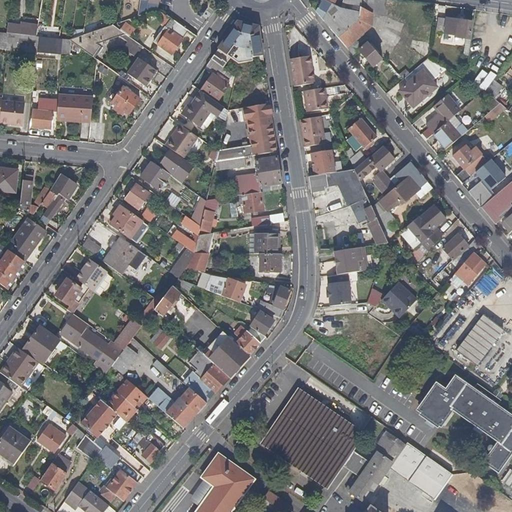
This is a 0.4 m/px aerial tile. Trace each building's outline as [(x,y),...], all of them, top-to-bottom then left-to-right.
[(339,39),(359,21),(361,7),(362,0),(344,0),(341,9),(340,13),(338,15),(329,11),(333,5),(335,6),(336,4),(334,2),(335,0),(323,0),(320,6),(318,8),(316,12),(339,39)] [(373,14),(374,0),(362,0),(361,7),(373,14)] [(340,13),(341,9),(335,6),(333,5),(329,11),(338,15),(340,13)] [(361,36),(371,27),(373,14),(361,7),(359,21),(339,39),(347,48),(361,36)] [(444,33),(445,19),(437,18),(436,32),(444,33)] [(189,31),(171,19),(166,27),(183,39),(189,31)] [(470,40),(473,23),(463,21),(462,25),(458,24),(458,21),(450,19),(448,36),(470,40)] [(263,57),(262,44),(259,27),(238,23),(225,40),(237,49),(245,50),(247,59),(263,57)] [(135,30),(126,24),(123,29),(117,24),(115,25),(115,26),(114,26),(124,33),(130,37),(135,30)] [(92,44),(121,34),(121,36),(122,37),(129,41),(139,48),(141,45),(130,37),(124,33),(114,26),(113,27),(113,26),(112,26),(111,26),(105,28),(90,34),(83,36),(71,40),(70,41),(86,52),(94,48),(92,44)] [(179,45),(183,39),(166,27),(159,37),(158,37),(154,42),(172,55),(177,48),(179,45)] [(0,45),(8,47),(10,34),(7,34),(0,32),(0,45)] [(38,52),(39,37),(37,37),(10,34),(8,47),(8,49),(38,52)] [(359,51),(367,44),(361,36),(347,48),(354,57),(359,51)] [(61,54),(62,40),(60,39),(39,37),(38,52),(61,54)] [(69,54),(70,41),(66,40),(64,40),(62,40),(61,54),(69,54)] [(134,55),(139,48),(129,41),(124,48),(134,55)] [(381,60),(377,55),(379,54),(377,51),(375,53),(367,44),(359,51),(373,67),(381,60)] [(230,63),(235,56),(221,46),(217,52),(230,63)] [(218,65),(221,60),(215,56),(211,60),(214,62),(218,65)] [(242,67),(244,59),(243,58),(238,57),(235,56),(230,63),(233,64),(235,65),(242,67)] [(314,84),(310,56),(290,59),(291,66),(294,87),(297,86),(314,84)] [(146,86),(157,71),(139,58),(129,74),(146,86)] [(425,99),(434,91),(437,88),(436,87),(426,75),(438,65),(428,59),(419,67),(423,72),(410,83),(405,87),(400,91),(400,92),(407,101),(411,105),(414,108),(425,99)] [(227,84),(232,76),(229,73),(224,69),(222,68),(218,65),(214,62),(211,60),(207,66),(222,76),(220,79),(227,84)] [(229,73),(232,68),(227,64),(224,69),(229,73)] [(410,83),(423,72),(419,67),(405,79),(410,83)] [(480,86),(490,73),(485,69),(475,82),(476,83),(480,86)] [(486,91),(493,81),(498,74),(493,70),(492,71),(490,73),(480,86),(479,88),(480,88),(484,90),(486,91)] [(149,87),(159,72),(157,71),(146,86),(149,87)] [(218,101),(229,86),(227,84),(220,79),(213,75),(203,90),(203,91),(218,101)] [(492,96),(500,86),(493,81),(486,91),(487,92),(490,94),(492,96)] [(129,115),(140,99),(133,95),(133,93),(128,90),(126,90),(124,88),(112,103),(129,115)] [(328,108),(325,88),(304,91),(307,112),(328,108)] [(201,125),(211,112),(218,116),(224,108),(204,94),(188,117),(201,125)] [(82,121),(84,96),(59,95),(58,100),(58,112),(58,114),(57,120),(82,121)] [(91,122),(94,97),(84,96),(82,121),(91,122)] [(434,134),(460,111),(447,96),(433,108),(432,108),(438,114),(438,115),(427,125),(430,129),(434,134)] [(58,112),(58,100),(42,99),(41,110),(58,112)] [(0,122),(23,126),(25,103),(2,101),(0,115),(0,121),(0,122)] [(496,116),(505,108),(500,103),(491,111),(496,116)] [(273,116),(271,104),(244,108),(246,121),(247,121),(271,117),(273,116)] [(52,129),(53,114),(58,114),(58,112),(41,110),(34,110),(32,127),(52,129)] [(496,116),(491,111),(484,117),(489,122),(496,116)] [(272,126),(271,117),(247,121),(249,130),(272,126)] [(325,145),(321,117),(300,121),(304,148),(325,145)] [(446,149),(467,131),(455,117),(434,135),(446,149)] [(374,141),(377,139),(360,120),(349,130),(354,136),(349,140),(359,151),(364,147),(365,148),(374,141)] [(183,159),(197,137),(181,126),(172,139),(170,138),(165,146),(183,159)] [(276,153),(272,126),(249,130),(251,145),(233,148),(235,159),(244,158),(256,156),(276,153)] [(426,141),(434,134),(430,129),(421,136),(426,141)] [(477,159),(471,152),(465,144),(458,149),(460,152),(454,157),(465,170),(477,159)] [(476,173),(498,154),(491,146),(484,153),(482,155),(477,159),(465,170),(456,177),(463,185),(476,173)] [(235,159),(233,148),(219,150),(219,152),(216,162),(235,159)] [(375,176),(394,160),(384,148),(370,160),(368,158),(364,161),(354,170),(359,180),(359,181),(369,172),(374,177),(375,176)] [(477,159),(482,155),(476,148),(471,152),(477,159)] [(355,157),(351,150),(346,152),(349,160),(355,157)] [(335,173),(331,151),(310,154),(314,177),(335,173)] [(182,184),(193,168),(170,152),(166,157),(163,155),(161,158),(164,160),(159,167),(169,175),(182,184)] [(354,170),(364,161),(361,154),(355,157),(349,160),(354,170)] [(246,166),(244,158),(235,159),(216,162),(218,170),(246,166)] [(281,184),(277,158),(256,162),(257,165),(258,174),(260,187),(281,184)] [(396,187),(409,177),(417,169),(409,161),(389,179),(396,187)] [(159,190),(169,175),(159,167),(152,163),(142,177),(159,190)] [(0,190),(15,192),(17,171),(0,168),(0,190)] [(425,180),(417,169),(409,177),(417,187),(425,180)] [(340,185),(359,180),(354,170),(347,171),(335,173),(314,177),(309,178),(309,184),(311,195),(325,192),(324,188),(340,185)] [(59,195),(61,192),(67,197),(69,198),(79,183),(63,173),(54,187),(53,189),(41,206),(38,209),(33,216),(40,221),(45,213),(59,195)] [(495,196),(476,173),(463,185),(482,208),(495,196)] [(260,187),(258,174),(229,179),(232,198),(238,197),(243,196),(261,193),(260,187)] [(390,193),(382,184),(381,182),(375,176),(374,177),(362,187),(366,196),(367,197),(370,204),(371,207),(373,206),(390,193)] [(29,206),(33,178),(26,177),(25,182),(23,181),(20,206),(33,216),(38,209),(34,206),(29,206)] [(396,222),(386,210),(397,200),(399,203),(414,190),(417,187),(409,177),(396,187),(390,193),(373,206),(372,208),(383,234),(393,224),(396,222)] [(390,193),(396,187),(389,179),(382,184),(390,193)] [(343,193),(362,187),(359,181),(359,180),(340,185),(343,193)] [(419,190),(428,183),(425,180),(417,187),(419,190)] [(511,182),(504,189),(495,196),(482,208),(489,216),(508,200),(511,203),(511,201),(511,182)] [(419,196),(431,186),(428,183),(419,190),(417,187),(414,190),(419,196)] [(282,189),(281,184),(260,187),(261,193),(282,189)] [(139,210),(150,194),(136,185),(125,200),(139,210)] [(366,196),(362,187),(343,193),(349,205),(366,196)] [(41,206),(53,189),(45,189),(41,195),(42,196),(38,203),(38,204),(41,206)] [(264,211),(261,193),(243,196),(244,204),(245,211),(245,213),(246,214),(254,213),(258,212),(264,211)] [(52,218),(66,199),(59,195),(45,213),(52,218)] [(350,207),(367,197),(366,196),(349,205),(350,207)] [(352,212),(370,204),(367,197),(350,207),(352,212)] [(201,228),(205,211),(207,202),(202,199),(192,221),(201,228)] [(511,210),(511,204),(511,203),(508,200),(489,216),(496,224),(511,210)] [(17,207),(15,201),(7,204),(10,211),(17,207)] [(210,212),(213,201),(207,202),(205,211),(210,212)] [(362,219),(360,212),(364,210),(371,207),(370,204),(352,212),(357,222),(359,221),(362,219)] [(432,232),(446,220),(434,206),(409,228),(423,244),(423,245),(417,250),(423,256),(439,240),(432,232)] [(148,221),(155,212),(149,207),(143,217),(148,221)] [(383,234),(372,208),(371,207),(364,210),(367,217),(369,220),(367,221),(370,228),(377,245),(381,245),(387,243),(388,243),(383,234)] [(131,238),(143,222),(123,208),(116,218),(118,219),(118,220),(114,225),(113,226),(114,227),(118,229),(121,232),(125,235),(130,239),(131,239),(131,238)] [(210,233),(212,225),(213,221),(215,213),(210,212),(205,211),(201,228),(200,230),(206,232),(210,233)] [(284,222),(283,214),(270,216),(270,218),(253,221),(253,223),(254,227),(271,224),(284,222)] [(511,214),(503,223),(511,232),(511,230),(511,214)] [(201,228),(192,221),(186,217),(183,222),(183,223),(183,224),(199,235),(200,233),(200,230),(201,228)] [(24,262),(46,232),(31,220),(9,251),(24,262)] [(400,233),(393,224),(383,234),(388,243),(400,233)] [(195,252),(198,238),(196,237),(193,241),(178,230),(173,238),(195,254),(195,252)] [(209,254),(213,233),(199,235),(198,238),(195,252),(195,253),(196,253),(196,254),(209,254)] [(279,254),(278,235),(256,234),(256,254),(261,254),(279,254)] [(453,261),(466,249),(468,247),(458,235),(443,249),(453,261)] [(120,274),(138,250),(121,238),(103,262),(120,274)] [(100,250),(93,245),(87,241),(85,245),(83,247),(96,256),(100,250)] [(472,254),(480,245),(477,241),(469,251),(472,254)] [(365,271),(363,261),(367,261),(365,251),(364,248),(334,254),(337,276),(348,274),(365,271)] [(464,264),(472,254),(469,251),(466,249),(453,261),(450,264),(448,262),(439,272),(437,271),(429,280),(432,283),(430,285),(439,293),(449,281),(456,274),(464,264)] [(0,283),(6,288),(24,262),(9,251),(0,263),(0,283)] [(205,273),(209,254),(196,254),(195,255),(194,255),(193,257),(188,266),(186,269),(187,269),(187,270),(199,272),(205,273)] [(280,272),(280,255),(279,254),(261,254),(260,271),(260,272),(280,272)] [(471,269),(479,260),(472,254),(464,264),(471,269)] [(84,273),(92,261),(89,259),(81,271),(84,273)] [(468,286),(484,265),(479,260),(471,269),(462,280),(468,286)] [(94,291),(108,272),(99,265),(92,261),(84,273),(81,271),(75,279),(94,291)] [(9,290),(27,264),(24,262),(6,288),(9,290)] [(462,280),(471,269),(464,264),(456,274),(460,278),(462,280)] [(238,302),(245,286),(230,281),(213,277),(214,274),(205,273),(199,272),(196,280),(193,285),(203,289),(213,292),(238,302)] [(352,304),(348,274),(337,276),(328,277),(329,285),(327,285),(329,294),(329,299),(331,306),(352,304)] [(457,283),(460,278),(456,274),(449,281),(454,285),(456,282),(457,283)] [(74,300),(82,289),(74,284),(68,279),(64,279),(61,283),(62,286),(64,288),(57,297),(62,300),(70,306),(74,300)] [(266,291),(269,285),(269,284),(256,282),(251,281),(250,287),(266,291)] [(437,307),(455,286),(454,285),(449,281),(439,293),(431,302),(432,303),(437,307)] [(401,317),(417,300),(397,283),(380,302),(387,309),(389,307),(401,317)] [(278,294),(281,287),(269,285),(266,291),(273,293),(278,294)] [(57,297),(64,288),(62,286),(55,295),(57,297)] [(163,316),(181,294),(181,293),(174,287),(173,286),(160,303),(154,310),(163,316)] [(283,309),(290,291),(281,287),(278,294),(273,293),(271,301),(263,298),(262,301),(283,309)] [(80,302),(87,293),(82,289),(74,300),(79,303),(80,302)] [(285,310),(292,292),(290,291),(283,309),(285,310)] [(148,318),(154,310),(160,303),(153,298),(142,314),(148,318)] [(72,313),(79,303),(74,300),(70,306),(67,310),(72,313)] [(280,317),(283,309),(262,301),(258,310),(280,317)] [(401,317),(389,307),(387,309),(399,319),(401,317)] [(254,322),(260,313),(258,311),(252,320),(254,322)] [(264,336),(274,320),(261,312),(260,313),(254,322),(251,328),(254,329),(264,336)] [(477,367),(504,328),(484,314),(457,352),(477,367)] [(50,334),(56,326),(41,315),(36,323),(40,326),(50,334)] [(128,345),(133,338),(142,326),(133,319),(115,343),(121,348),(124,350),(128,345)] [(43,364),(59,341),(50,334),(40,326),(23,349),(43,364)] [(108,345),(85,329),(75,343),(98,360),(108,345)] [(161,349),(171,337),(165,333),(161,329),(151,341),(161,349)] [(260,344),(265,338),(264,336),(254,329),(249,335),(260,344)] [(249,356),(260,344),(249,335),(247,333),(246,334),(242,338),(236,344),(249,356)] [(249,356),(236,344),(234,342),(229,348),(244,361),(249,356)] [(131,363),(138,355),(128,345),(124,350),(122,353),(112,366),(122,374),(131,363)] [(22,384),(38,363),(29,356),(18,348),(2,370),(22,384)] [(230,378),(244,361),(229,348),(215,364),(230,378)] [(216,393),(230,378),(215,364),(200,351),(187,366),(195,373),(202,379),(201,380),(216,393)] [(167,386),(175,377),(169,371),(170,370),(158,360),(154,365),(158,369),(165,375),(160,382),(166,387),(167,386)] [(442,400),(458,379),(453,374),(442,366),(432,380),(422,373),(404,398),(404,399),(425,414),(437,397),(438,397),(439,397),(442,400)] [(216,393),(201,380),(202,379),(195,373),(185,384),(189,387),(190,388),(207,403),(216,393)] [(501,410),(489,401),(483,396),(487,391),(485,390),(478,384),(463,373),(458,379),(442,400),(463,415),(480,428),(484,430),(484,432),(475,444),(469,451),(480,459),(482,460),(483,460),(490,450),(501,435),(507,426),(507,425),(496,417),(501,410)] [(12,390),(16,384),(10,379),(6,385),(12,390)] [(0,410),(13,393),(0,383),(0,410)] [(148,398),(131,383),(111,406),(128,421),(133,415),(132,414),(137,408),(135,407),(140,401),(143,403),(148,398)] [(172,407),(164,400),(167,397),(157,388),(148,398),(167,414),(172,407)] [(207,403),(190,388),(188,391),(180,399),(197,414),(207,403)] [(356,475),(367,460),(349,447),(359,432),(333,415),(300,391),(299,391),(298,392),(294,399),(263,442),(271,448),(297,466),(312,476),(324,484),(338,463),(356,475)] [(197,414),(180,399),(172,407),(167,414),(179,424),(184,429),(197,414)] [(108,425),(117,414),(101,400),(89,415),(94,420),(102,426),(105,423),(108,425)] [(49,416),(53,410),(45,404),(40,410),(49,416)] [(105,428),(102,426),(94,420),(89,415),(81,424),(97,438),(105,428)] [(57,450),(65,438),(57,432),(57,431),(58,430),(56,428),(54,430),(48,426),(38,441),(53,452),(54,453),(55,452),(57,450)] [(15,464),(31,442),(11,427),(0,442),(0,453),(1,454),(15,464)] [(165,446),(149,432),(147,435),(144,433),(142,435),(160,451),(165,446)] [(150,463),(160,451),(142,435),(139,433),(133,439),(143,447),(146,450),(144,453),(142,456),(150,463)] [(367,460),(356,475),(346,490),(364,503),(388,469),(429,498),(448,471),(406,443),(405,446),(386,433),(385,434),(367,460)] [(102,450),(103,450),(86,436),(77,448),(78,449),(94,461),(99,455),(102,450)] [(105,459),(108,455),(102,450),(99,455),(105,459)] [(15,464),(1,454),(0,454),(0,458),(13,467),(15,464)] [(56,490),(67,474),(65,473),(70,464),(61,458),(61,457),(58,455),(47,471),(48,471),(42,481),(56,490)] [(230,511),(254,480),(246,474),(235,467),(220,456),(218,455),(201,478),(215,487),(197,511),(230,511)] [(511,471),(506,467),(495,459),(486,471),(511,489),(511,471)] [(137,484),(120,471),(109,485),(107,488),(102,494),(111,501),(116,495),(124,500),(137,484)] [(103,511),(109,505),(80,482),(66,501),(70,504),(77,509),(78,507),(81,502),(90,511),(89,511),(103,511)] [(285,511),(289,507),(277,498),(268,492),(264,498),(272,503),(284,511),(285,511)] [(89,511),(90,511),(81,502),(78,507),(84,511),(89,511)]
